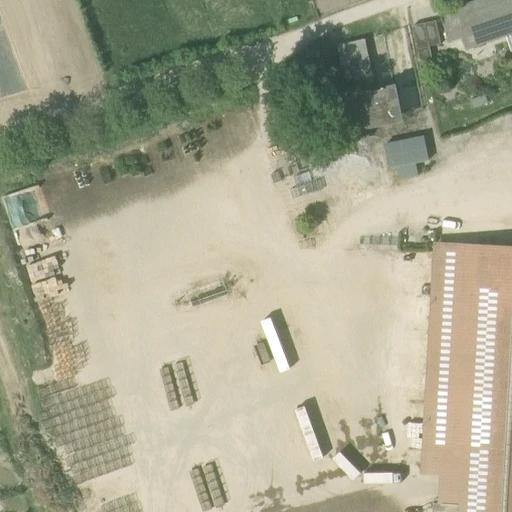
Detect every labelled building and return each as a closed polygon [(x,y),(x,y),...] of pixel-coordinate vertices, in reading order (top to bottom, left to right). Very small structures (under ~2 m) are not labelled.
[(476,46),(477,46),(506,37),(511,34),(511,0),(480,0),(439,14),(448,43),(461,38),(473,34),(476,46)] [(412,27),(420,62),(431,59),(429,48),(440,45),(435,22),(412,27)] [(465,50),(476,46),(473,34),(461,38),(465,50)] [(344,83),(367,78),(373,77),(365,40),(337,47),(344,83)] [(400,116),(394,88),(370,93),(359,95),(356,90),(326,97),(335,131),(400,116)] [(428,161),(423,137),(384,145),(389,169),(396,167),(416,163),(428,161)] [(416,163),(396,167),(399,181),(418,177),(416,163)] [(460,511),(511,511),(511,250),(435,246),(423,451),(464,454),(461,504),(460,511)] [(464,454),(423,451),(422,474),(440,476),(439,502),(461,504),(464,454)]
